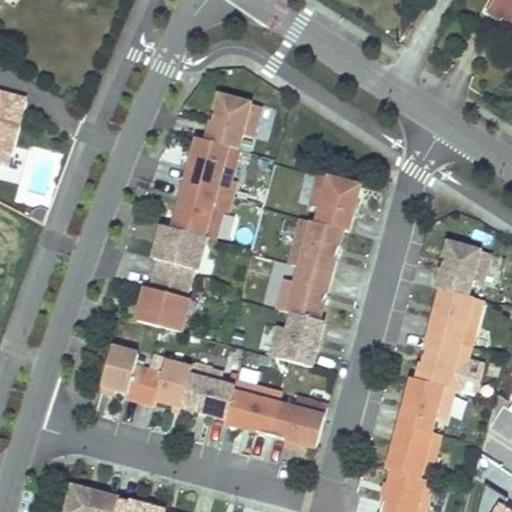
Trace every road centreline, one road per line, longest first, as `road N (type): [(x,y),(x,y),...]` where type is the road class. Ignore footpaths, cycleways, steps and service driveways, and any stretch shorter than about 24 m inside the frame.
road 1 (residential): [(215,0),(166,52),(28,423)]
road 2 (residential): [(452,131),(410,181),(331,476),(331,505)]
road 3 (residential): [(28,423),(331,505)]
road 4 (unclassified): [(452,131),(252,0)]
